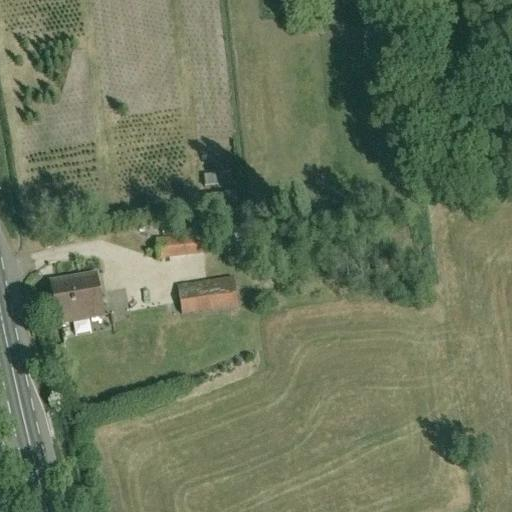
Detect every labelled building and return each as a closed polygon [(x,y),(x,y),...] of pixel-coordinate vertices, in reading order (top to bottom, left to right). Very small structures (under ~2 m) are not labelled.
[(158,262),(206,257),(204,235),(156,240),(158,262)] [(377,281),(404,276),(400,254),(373,259),(377,281)] [(60,326),(104,318),(97,277),(53,285),(60,326)] [(182,316),(238,308),(234,280),(178,288),(182,316)] [(141,307),(129,310),(133,324),(145,321),(141,307)]
